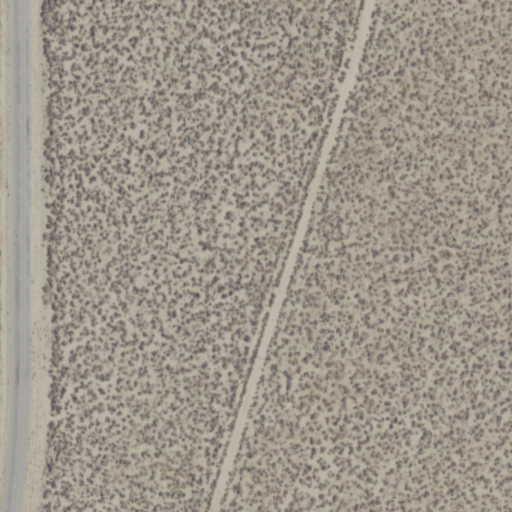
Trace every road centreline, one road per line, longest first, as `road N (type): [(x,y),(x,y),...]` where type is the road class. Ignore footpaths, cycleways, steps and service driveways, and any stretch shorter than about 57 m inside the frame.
road 1 (track): [(217,511),(376,0)]
road 2 (tertiary): [(19,0),(19,448),(11,511)]
